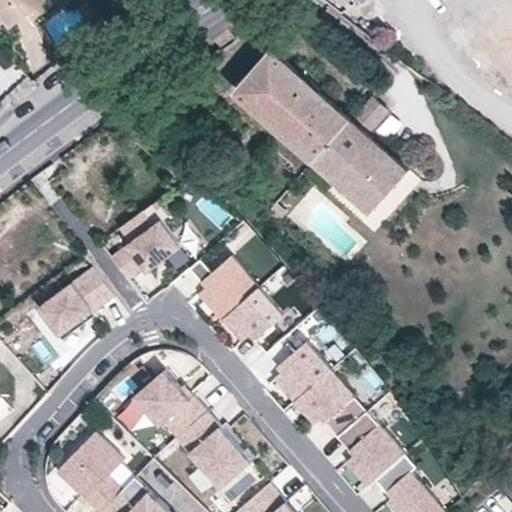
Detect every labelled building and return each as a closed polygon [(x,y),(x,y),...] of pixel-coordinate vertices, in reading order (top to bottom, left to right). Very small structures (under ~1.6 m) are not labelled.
[(0,0),(0,8),(13,25),(32,11),(36,18),(53,4),(50,0),(0,0)] [(301,12),(292,0),(285,0),(273,9),(282,23),(284,26),(301,12)] [(511,87),(511,0),(491,0),(452,28),(500,96),(511,87)] [(273,9),(260,20),(269,33),(282,23),(273,9)] [(237,91),(314,160),(352,117),(292,62),(274,47),(237,91)] [(352,117),(314,160),(356,197),(372,211),(410,167),(352,117)] [(132,242),(156,224),(145,209),(121,227),(132,242)] [(132,242),(113,256),(131,280),(147,268),(150,271),(184,245),(164,218),(156,224),(132,242)] [(225,318),(262,286),(234,254),(204,280),(209,286),(201,293),(224,319),(225,318)] [(116,294),(95,265),(41,306),(65,338),(87,321),(84,318),(96,309),(116,294)] [(257,340),(287,313),(263,285),(262,286),(225,318),(244,341),(252,334),(257,340)] [(87,321),(99,312),(96,309),(84,318),(87,321)] [(297,401),(334,368),(309,339),(279,366),(284,371),(277,378),(297,401)] [(339,362),(353,380),(371,365),(357,347),(339,362)] [(370,409),(334,368),(297,401),(316,423),(324,417),(340,435),(341,435),(370,409)] [(210,410),(196,394),(192,398),(182,387),(167,369),(136,396),(162,426),(166,422),(179,437),(210,410)] [(196,394),(186,383),(182,387),(192,398),(196,394)] [(228,393),(210,406),(221,420),(239,407),(228,393)] [(408,451),(371,408),(370,409),(341,435),(357,453),(350,460),(371,484),(378,478),(408,451)] [(255,462),(210,410),(179,437),(224,489),(255,462)] [(112,474),(128,458),(99,430),(60,470),(103,511),(126,488),(112,474)] [(446,511),(450,509),(415,469),(420,465),(408,451),(378,478),(395,496),(391,500),(401,511),(446,511)] [(178,511),(138,476),(126,488),(103,511),(178,511)] [(289,502),(272,482),(241,509),(243,511),(292,511),(286,505),(289,502)] [(298,511),(289,502),(286,505),(292,511),(298,511)]
